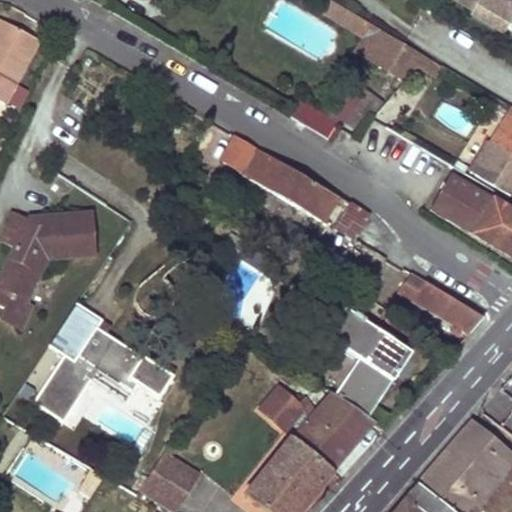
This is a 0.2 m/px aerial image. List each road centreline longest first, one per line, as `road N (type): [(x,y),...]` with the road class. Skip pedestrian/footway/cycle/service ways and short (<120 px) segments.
road 1 (residential): [(511,295),(371,195),(42,0)]
road 2 (secondary): [(511,331),(350,511)]
